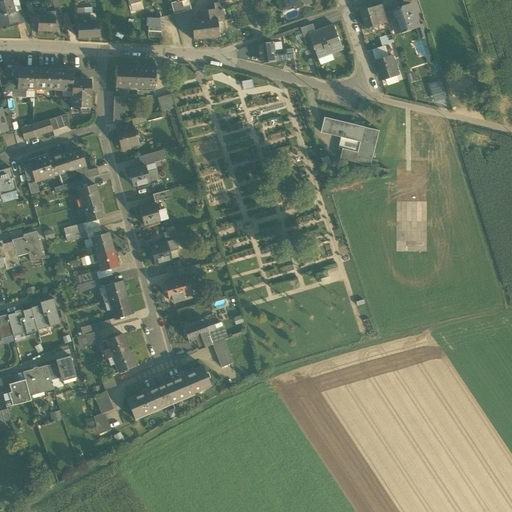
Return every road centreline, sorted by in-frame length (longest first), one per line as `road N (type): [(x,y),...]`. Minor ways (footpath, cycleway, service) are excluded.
road 1 (residential): [(375,98),(214,56),(104,51)]
road 2 (residential): [(99,126),(166,365)]
road 3 (residential): [(511,130),(375,98)]
